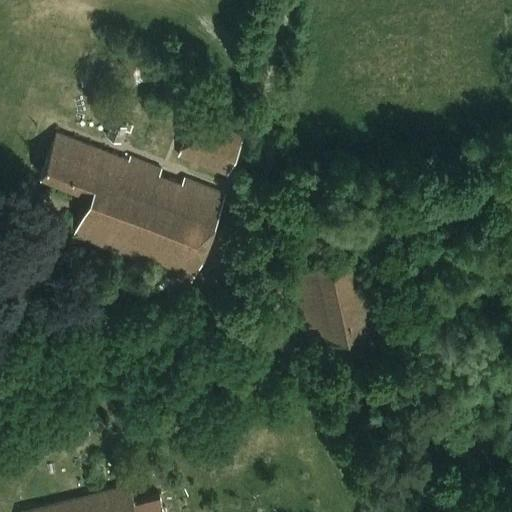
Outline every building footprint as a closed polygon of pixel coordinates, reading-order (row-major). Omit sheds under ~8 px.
[(179,157),(229,175),(244,135),(195,114),(179,157)] [(112,120),(106,136),(121,142),(126,129),(130,131),(132,125),(127,123),(126,126),(112,120)] [(191,283),(225,194),(130,158),(129,161),(54,133),(38,175),(87,193),(70,238),(191,283)] [(348,354),(388,345),(366,249),(288,267),(305,341),(344,333),(348,354)] [(426,249),(401,253),(405,285),(430,281),(426,249)] [(162,511),(158,493),(133,500),(128,483),(20,511),(162,511)] [(0,506),(3,509),(12,498),(0,487),(0,506)]
